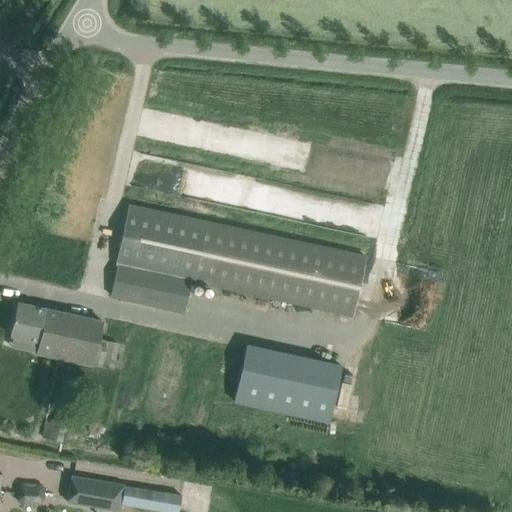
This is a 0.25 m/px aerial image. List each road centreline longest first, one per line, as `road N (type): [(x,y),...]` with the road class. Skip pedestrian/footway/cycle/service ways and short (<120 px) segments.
road 1 (unclassified): [(511,81),(130,44),(86,25)]
road 2 (unclassified): [(0,168),(45,72),(86,25)]
